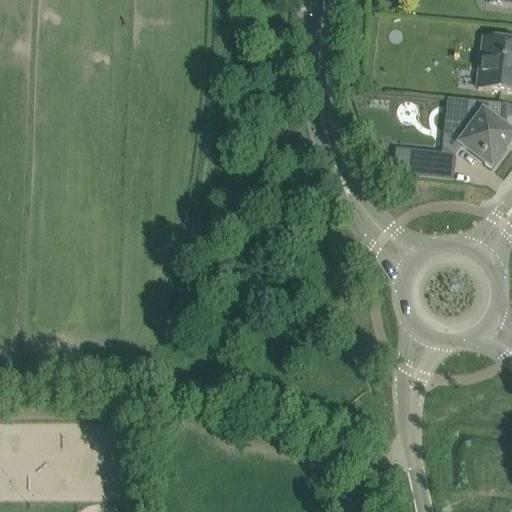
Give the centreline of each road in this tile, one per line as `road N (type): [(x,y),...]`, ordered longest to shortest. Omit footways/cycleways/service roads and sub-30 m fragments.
road 1 (track): [(412,456),(348,452),(180,398),(135,408),(0,412)]
road 2 (secondary): [(338,173),(316,98),(323,0)]
road 3 (secondary): [(338,173),(346,205),(403,279)]
